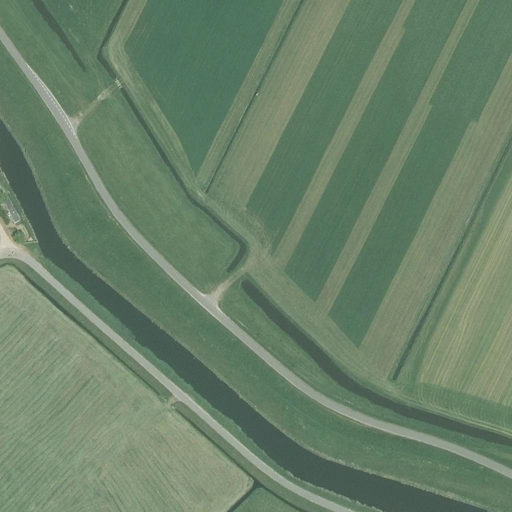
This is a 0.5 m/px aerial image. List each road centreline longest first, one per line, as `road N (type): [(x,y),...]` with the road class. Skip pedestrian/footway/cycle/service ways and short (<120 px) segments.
road 1 (unclassified): [(511,475),(342,411),(296,383),(116,214),(0,26)]
road 2 (unclassified): [(343,511),(272,475),(35,266),(0,255)]
